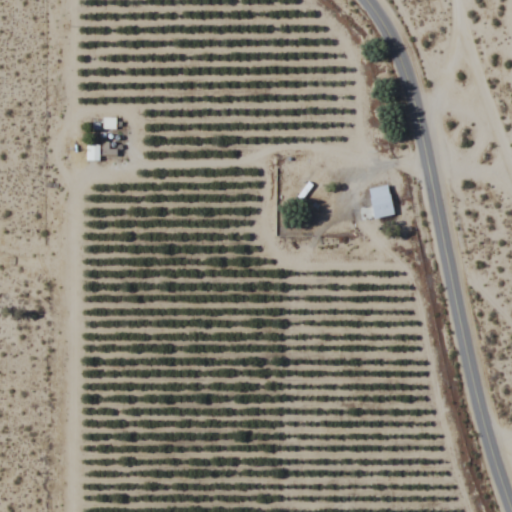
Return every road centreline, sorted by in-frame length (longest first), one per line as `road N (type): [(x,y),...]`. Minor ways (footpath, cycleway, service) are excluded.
road 1 (secondary): [(420,124),(475,387),(511,511)]
road 2 (residential): [(459,0),(511,171)]
road 3 (secondary): [(361,0),(393,45),(420,124)]
road 4 (residential): [(455,0),(456,36),(420,124)]
